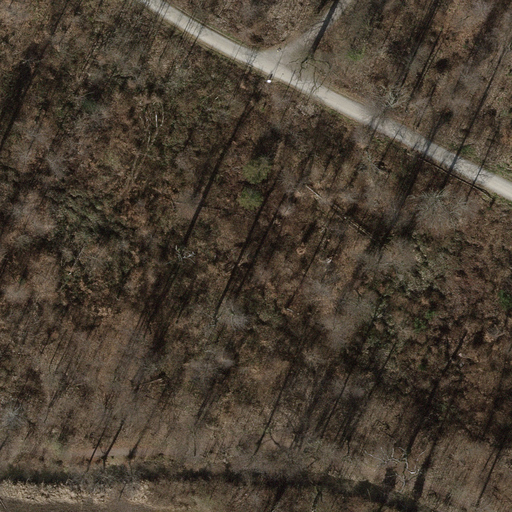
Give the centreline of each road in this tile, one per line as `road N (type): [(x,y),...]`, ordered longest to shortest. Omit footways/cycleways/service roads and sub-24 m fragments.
road 1 (track): [(346,0),(283,73),(511,191)]
road 2 (track): [(150,0),(283,73)]
